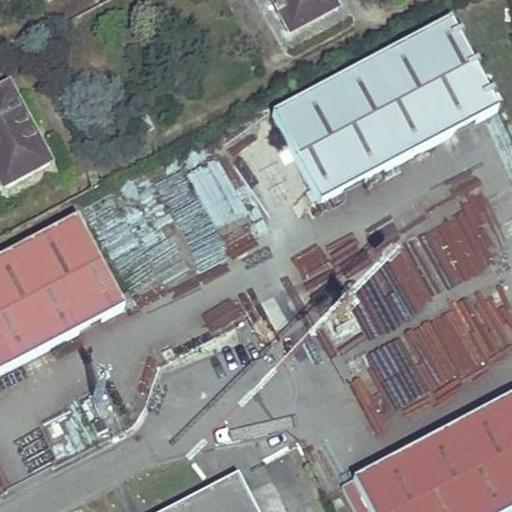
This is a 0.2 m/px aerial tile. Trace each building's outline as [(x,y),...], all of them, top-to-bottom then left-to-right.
[(329,0),(273,0),(290,32),(334,9),(329,0)] [(449,22),(272,117),(321,207),(497,112),(449,22)] [(8,89),(0,92),(0,181),(4,189),(48,165),(8,89)] [(228,168),(160,186),(178,254),(246,236),(228,168)] [(0,376),(16,368),(125,311),(76,220),(0,260),(0,376)] [(212,331),(240,313),(229,296),(201,314),(212,331)] [(364,345),(376,403),(488,379),(479,334),(463,337),(461,325),(364,345)] [(169,395),(260,356),(251,335),(160,373),(169,395)] [(511,511),(511,398),(342,491),(353,511),(511,511)] [(254,511),(237,479),(222,486),(171,511),(254,511)]
